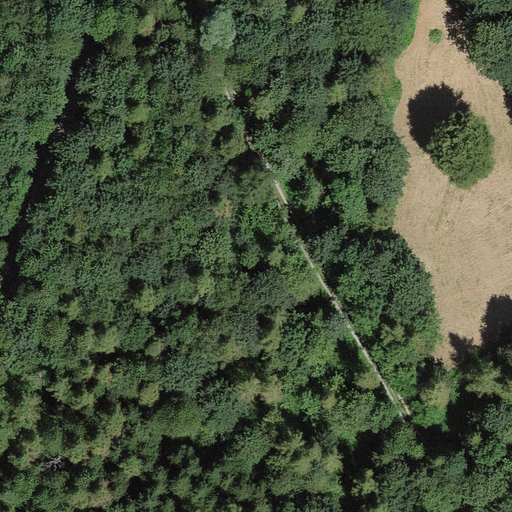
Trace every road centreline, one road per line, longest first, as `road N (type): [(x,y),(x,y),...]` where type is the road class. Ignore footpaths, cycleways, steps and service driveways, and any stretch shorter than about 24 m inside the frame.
road 1 (track): [(450,511),(398,396),(266,163),(193,0)]
road 2 (track): [(0,306),(93,33),(94,0)]
